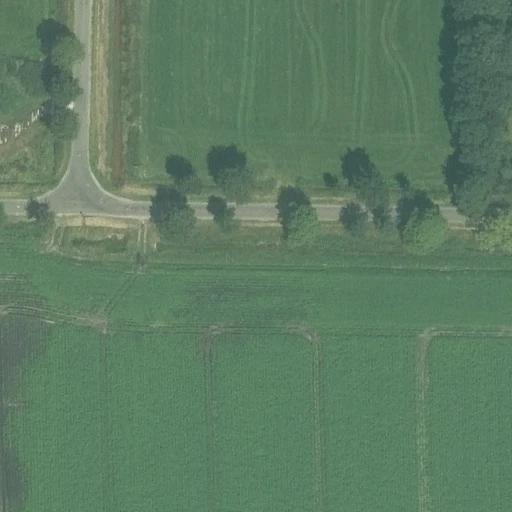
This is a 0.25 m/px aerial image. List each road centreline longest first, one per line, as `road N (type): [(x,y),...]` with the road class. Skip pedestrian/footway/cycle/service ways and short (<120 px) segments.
road 1 (unclassified): [(511,216),(78,209)]
road 2 (unclassified): [(78,209),(83,0)]
